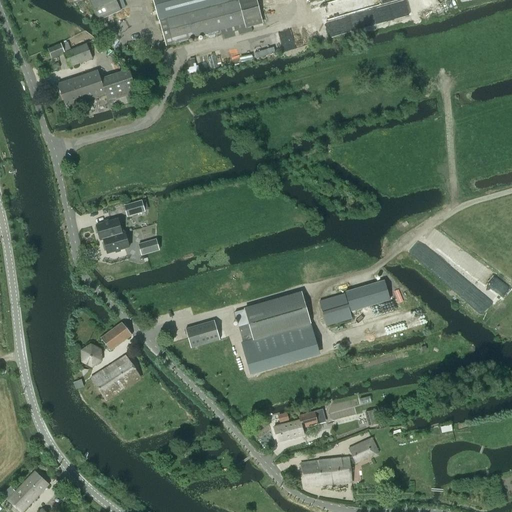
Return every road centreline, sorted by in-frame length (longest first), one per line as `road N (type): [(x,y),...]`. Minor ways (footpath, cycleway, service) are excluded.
road 1 (unclassified): [(428,511),(349,511),(291,491),(87,280),(52,150),(0,9)]
road 2 (track): [(410,49),(200,104),(63,199)]
road 3 (tertiary): [(116,511),(74,477),(39,426),(19,353),(0,213)]
road 4 (track): [(456,208),(442,86),(410,49),(511,24)]
road 5 (track): [(378,265),(456,208),(511,192)]
